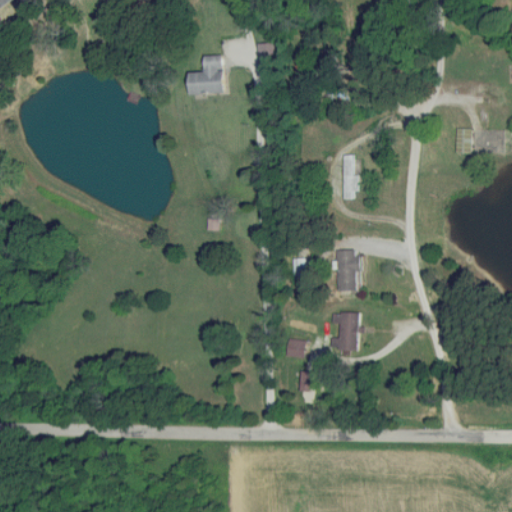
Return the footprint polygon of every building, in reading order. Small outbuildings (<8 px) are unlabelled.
[(0,0),(0,9),(15,0),(14,0),(0,0)] [(207,56),(207,71),(193,72),(193,93),(226,93),(225,55),(207,56)] [(322,79),(336,79),(336,62),(322,62),(322,79)] [(473,154),(473,128),(457,128),(457,154),(473,154)] [(345,198),(358,198),(357,153),(345,154),(345,198)] [(361,249),(339,249),(339,292),(361,292),(361,249)] [(361,312),(334,312),(334,322),(341,322),(341,338),(334,338),(333,349),(360,349),(361,312)]
